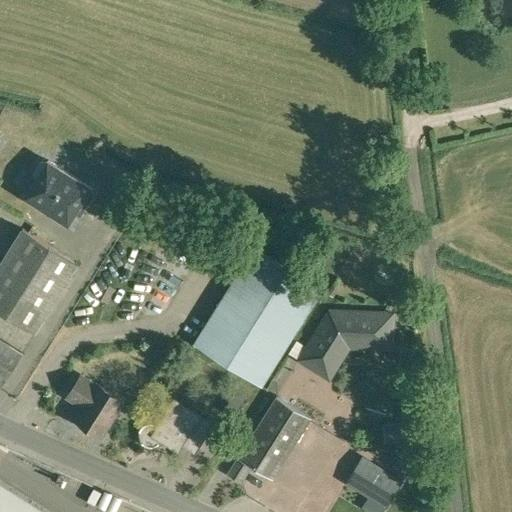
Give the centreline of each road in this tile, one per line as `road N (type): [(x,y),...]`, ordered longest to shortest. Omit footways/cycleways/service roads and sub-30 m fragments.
road 1 (unclassified): [(453,511),(407,120)]
road 2 (unknown): [(10,433),(73,337),(158,319),(198,275)]
road 3 (unclassified): [(194,511),(0,426)]
road 4 (track): [(407,120),(394,0)]
